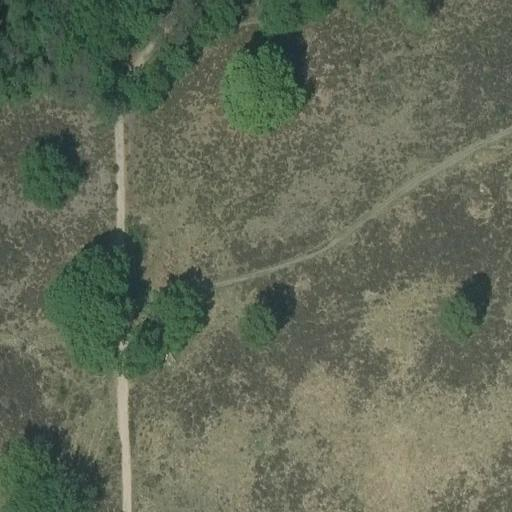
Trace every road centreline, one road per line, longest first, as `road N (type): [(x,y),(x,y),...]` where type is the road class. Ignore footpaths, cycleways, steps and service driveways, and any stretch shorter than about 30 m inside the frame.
road 1 (track): [(120,303),(120,95),(186,0)]
road 2 (track): [(126,511),(120,303)]
